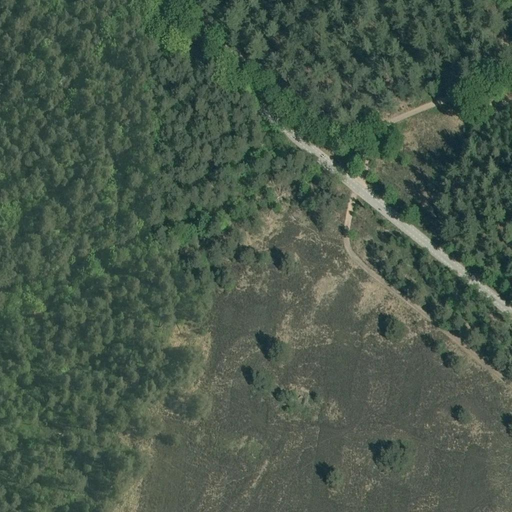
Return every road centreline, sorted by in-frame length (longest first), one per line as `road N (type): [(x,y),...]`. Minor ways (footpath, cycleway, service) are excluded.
road 1 (unclassified): [(511,313),(130,0)]
road 2 (track): [(212,69),(193,114),(207,164),(208,216),(0,299)]
road 3 (track): [(363,137),(364,170),(345,228),(351,255),(511,385)]
road 4 (track): [(363,137),(337,134),(173,0)]
road 5 (track): [(511,99),(450,98),(363,137)]
